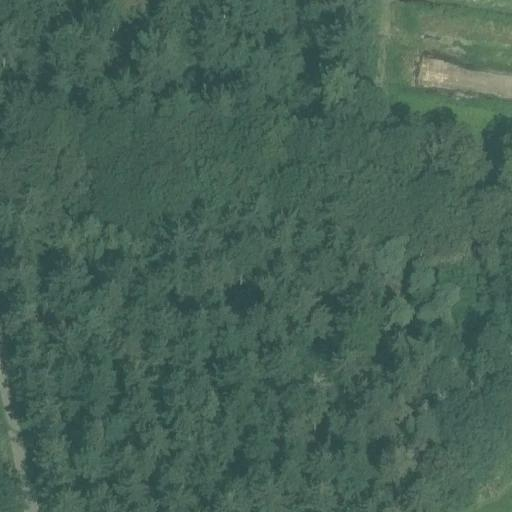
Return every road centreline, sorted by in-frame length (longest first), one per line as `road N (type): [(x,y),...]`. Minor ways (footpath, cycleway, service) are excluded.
road 1 (track): [(0,200),(511,240)]
road 2 (unclassified): [(30,511),(0,344)]
